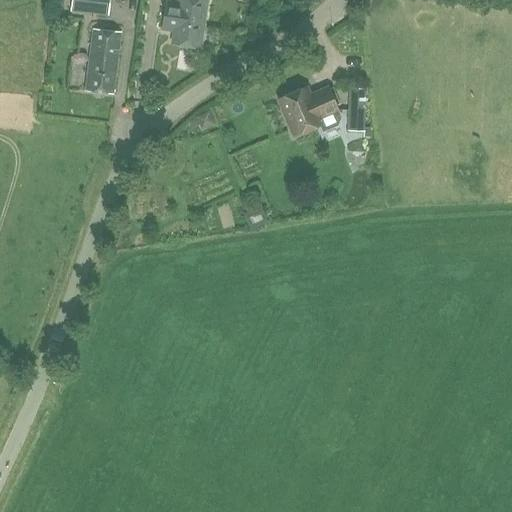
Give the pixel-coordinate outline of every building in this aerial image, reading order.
[(107,16),(109,0),(72,0),(71,11),(107,16)] [(200,47),(207,0),(178,0),(178,3),(166,1),(161,29),(173,31),(171,43),(200,47)] [(113,95),(115,78),(121,32),(93,29),(85,91),(113,95)] [(337,126),(340,118),(328,88),(309,96),(307,90),(306,87),(278,99),(294,136),(319,125),(322,132),(337,126)] [(349,88),(347,131),(364,131),(363,138),(370,138),(371,127),(365,127),(366,88),(349,88)] [(209,111),(196,117),(202,130),(215,124),(209,111)]
